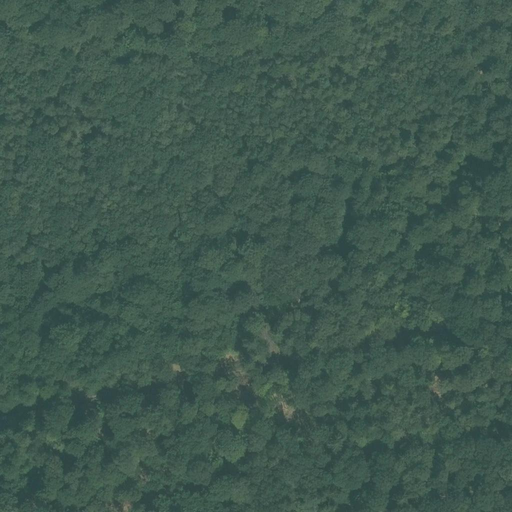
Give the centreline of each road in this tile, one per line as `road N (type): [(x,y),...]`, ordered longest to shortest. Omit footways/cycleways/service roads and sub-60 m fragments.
road 1 (track): [(0,428),(224,403),(511,327)]
road 2 (track): [(162,36),(282,387)]
